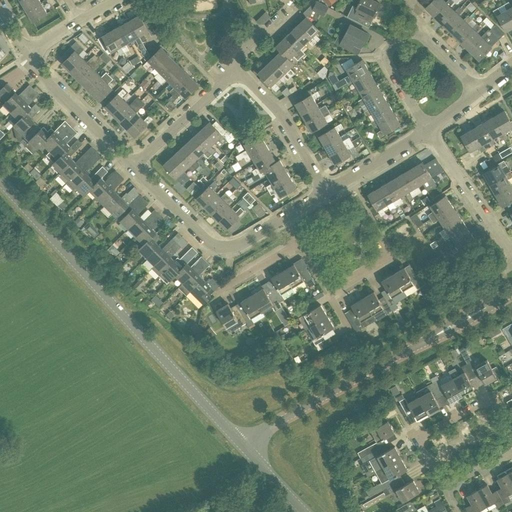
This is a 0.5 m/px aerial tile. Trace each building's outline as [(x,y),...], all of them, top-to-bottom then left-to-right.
[(27,11),(41,2),(39,0),(20,0),(27,11)] [(357,10),(354,16),(366,21),(366,19),(372,22),(374,18),(381,4),(371,0),(360,0),(356,8),(356,10),(357,10)] [(446,3),(442,0),(433,0),(425,9),(434,17),(447,4),(446,3)] [(456,13),(454,11),(450,7),(454,2),(452,0),(448,0),(446,3),(447,4),(434,17),(443,26),(456,13)] [(309,7),(312,8),(311,11),(324,17),(328,7),(316,1),(309,7)] [(41,2),(27,11),(33,22),(48,13),(41,2)] [(465,21),(463,20),(459,15),(463,11),(459,7),(454,11),(456,13),(443,26),(452,34),(465,21)] [(511,16),(508,9),(507,10),(501,13),(498,8),(493,11),(497,18),(498,17),(506,32),(511,28),(511,16)] [(139,15),(130,21),(143,43),(143,42),(147,40),(143,33),(148,31),(151,36),(156,33),(151,25),(147,28),(139,15)] [(465,21),(452,34),(461,43),(473,30),(472,29),(467,24),(472,19),(468,15),(463,20),(465,21)] [(316,43),(320,39),(315,34),(319,30),(306,17),(299,24),(316,43)] [(139,50),(141,51),(146,48),(143,42),(143,43),(130,21),(121,26),(130,41),(134,39),(138,44),(137,47),(139,50)] [(313,46),(316,43),(299,24),(291,32),(304,45),(308,41),(313,46)] [(478,25),(478,26),(477,24),(472,29),(473,30),(461,43),(469,52),(482,38),(481,37),(476,33),(481,28),(478,25)] [(366,43),(370,36),(368,34),(350,25),(343,38),(339,36),(335,44),(347,50),(348,48),(351,49),(354,44),(361,48),(364,42),(366,43)] [(491,47),(498,40),(504,34),(495,25),(490,30),(488,29),(481,37),(482,38),(469,52),(478,60),(491,47)] [(125,44),(130,41),(121,26),(112,31),(125,53),(124,53),(127,57),(131,54),(125,44)] [(124,53),(125,53),(112,31),(103,36),(112,52),(116,49),(120,55),(124,53)] [(300,49),(304,45),(291,32),(284,39),(301,57),(305,54),(300,49)] [(298,61),(301,57),(284,39),(276,46),(281,51),(289,60),(289,59),(293,56),(298,61)] [(70,71),(83,58),(79,54),(84,50),(76,42),(64,54),(67,58),(62,64),(70,71)] [(155,68),(168,55),(161,47),(148,61),(143,66),(147,69),(151,64),(155,68)] [(289,59),(289,60),(281,51),(274,58),(291,77),(295,73),(290,68),(293,64),(289,59)] [(158,80),(176,62),(168,55),(155,68),(160,72),(154,77),(158,80)] [(133,66),(141,61),(138,56),(129,61),(133,66)] [(77,78),(95,61),(92,57),(87,62),(83,58),(70,71),(77,78)] [(324,61),(327,66),(333,62),(329,57),(324,61)] [(288,80),(291,77),(274,58),(266,65),(279,79),(282,75),(288,80)] [(353,80),(369,71),(362,60),(347,69),(351,76),(345,80),(348,85),(354,81),(353,80)] [(84,86),(97,73),(94,69),(99,64),(95,61),(77,78),(84,86)] [(170,83),(183,70),(176,62),(158,80),(162,84),(167,79),(170,83)] [(280,88),(275,82),(279,79),(266,65),(258,73),(262,76),(259,79),(267,88),(269,86),(270,87),(271,87),(276,91),(280,88)] [(320,72),(324,78),(332,72),(328,66),(320,72)] [(173,95),(191,77),(183,70),(170,83),(174,87),(169,92),(173,95)] [(359,91),(375,82),(369,71),(353,80),(354,81),(357,87),(352,90),(355,95),(360,92),(359,91)] [(92,93),(109,75),(106,72),(101,77),(97,73),(84,86),(92,93)] [(109,75),(92,93),(99,101),(112,88),(109,84),(113,79),(109,75)] [(191,77),(173,95),(168,100),(169,101),(165,105),(171,111),(176,106),(173,102),(177,98),(183,104),(187,99),(185,98),(198,84),(191,77)] [(366,101),(381,92),(375,82),(359,91),(360,92),(363,98),(358,101),(361,106),(366,103),(366,101)] [(19,95),(15,92),(16,92),(7,83),(0,89),(0,101),(11,112),(34,89),(29,85),(19,95)] [(300,113),(316,104),(314,99),(320,96),(317,91),(314,87),(309,90),(309,89),(299,95),(302,100),(295,104),(300,113)] [(19,120),(31,108),(28,105),(39,95),(34,89),(11,112),(19,120)] [(122,97),(126,93),(123,89),(118,94),(118,93),(105,106),(113,114),(126,101),(122,97)] [(372,112),(387,103),(381,92),(366,101),(366,103),(370,108),(364,112),(367,116),(373,113),(372,112)] [(120,122),(141,100),(138,97),(130,105),(126,101),(113,114),(120,122)] [(347,111),(352,108),(349,102),(347,98),(342,101),(347,111)] [(127,129),(141,116),(137,112),(145,104),(141,100),(120,122),(127,129)] [(378,123),(393,114),(387,103),(372,112),(373,113),(376,119),(370,122),(373,127),(379,124),(378,123)] [(21,142),(37,125),(34,122),(34,121),(31,119),(41,109),(36,104),(31,108),(19,120),(14,125),(13,126),(17,141),(21,142)] [(305,122),(328,109),(325,105),(319,109),(316,104),(300,113),(305,122)] [(351,117),(357,114),(354,108),(348,111),(351,117)] [(328,109),(305,122),(311,132),(327,122),(324,118),(330,114),(328,109)] [(503,133),(504,133),(510,129),(511,132),(511,121),(505,111),(494,117),(503,133)] [(378,123),(379,124),(382,130),(377,133),(380,137),(385,134),(384,133),(400,124),(393,114),(378,123)] [(141,116),(127,129),(135,137),(153,119),(149,115),(144,120),(141,116)] [(494,117),(483,123),(492,139),(494,139),(499,135),(502,141),(505,139),(507,138),(504,133),(503,133),(494,117)] [(202,129),(214,143),(219,148),(223,144),(227,140),(222,135),(223,135),(210,122),(202,129)] [(494,139),(492,139),(483,123),(473,129),(482,145),(483,145),(489,142),(491,147),(496,144),(494,139)] [(48,152),(73,128),(69,124),(58,135),(54,131),(32,153),(33,154),(37,149),(37,150),(43,144),(49,150),(47,151),(48,152)] [(340,136),(337,132),(344,128),(341,124),(319,136),(324,146),(340,136)] [(32,153),(54,131),(51,128),(48,131),(43,127),(41,129),(37,125),(21,142),(32,153)] [(57,159),(70,146),(67,143),(77,133),(73,128),(49,152),(46,155),(54,163),(58,159),(57,159)] [(210,146),(214,143),(202,129),(194,136),(211,155),(215,152),(210,146)] [(483,145),(482,145),(473,129),(462,136),(471,152),(478,148),(481,153),(486,150),(483,145)] [(244,158),(266,145),(260,135),(244,144),(247,150),(235,156),(238,161),(244,158)] [(208,158),(211,155),(194,136),(187,143),(199,157),(203,153),(208,158)] [(329,155),(352,142),(349,137),(343,141),(340,136),(324,146),(329,155)] [(352,142),(329,155),(335,164),(351,155),(348,150),(353,147),(354,148),(363,144),(359,137),(352,142)] [(52,164),(60,172),(73,159),(70,157),(82,144),(77,140),(70,147),(70,146),(57,159),(58,159),(54,163),(52,164)] [(195,161),(199,157),(187,143),(179,150),(196,169),(199,173),(203,169),(195,161)] [(255,163),(271,154),(266,145),(244,158),(247,162),(252,158),(255,163)] [(65,183),(96,151),(91,147),(76,162),(73,159),(60,172),(57,175),(65,183)] [(511,148),(511,147),(500,153),(503,157),(511,151),(511,148)] [(193,172),(196,169),(179,150),(171,157),(184,171),(188,167),(193,172)] [(73,190),(90,173),(88,171),(102,157),(96,151),(65,183),(73,190)] [(276,163),(276,162),(271,154),(255,163),(258,168),(252,171),(255,175),(258,174),(261,172),(276,163)] [(180,174),(184,171),(171,157),(163,165),(176,178),(180,183),(184,179),(180,174)] [(269,179),(285,169),(280,160),(276,162),(276,163),(261,172),(258,174),(261,178),(267,174),(269,179)] [(219,171),(223,167),(218,161),(214,165),(219,171)] [(506,176),(505,174),(502,168),(507,165),(504,161),(497,164),(499,166),(484,175),(490,185),(506,176)] [(435,184),(432,178),(423,162),(413,168),(423,184),(427,181),(431,186),(435,184)] [(89,190),(107,171),(102,166),(91,178),(89,175),(91,174),(90,173),(73,190),(73,191),(75,189),(76,190),(78,189),(84,195),(89,190)] [(418,187),(423,184),(413,168),(404,173),(417,195),(421,192),(418,187)] [(269,191),(291,178),(285,169),(269,179),(272,183),(266,187),(269,191)] [(108,171),(107,171),(89,190),(95,196),(96,198),(109,185),(119,175),(115,171),(105,181),(102,178),(108,171)] [(511,186),(511,185),(508,179),(511,176),(511,174),(510,171),(505,174),(506,176),(490,185),(496,196),(511,186)] [(413,197),(417,195),(404,173),(395,178),(405,194),(409,192),(413,197)] [(109,185),(96,198),(104,206),(117,193),(114,190),(124,179),(119,175),(109,185)] [(203,176),(200,180),(204,185),(207,181),(208,181),(203,176)] [(291,178),(269,191),(271,195),(277,192),(280,197),(296,187),(291,178)] [(400,197),(405,194),(395,178),(386,184),(399,205),(403,203),(400,197)] [(193,196),(200,188),(194,181),(186,189),(193,196)] [(217,194),(213,190),(218,185),(214,181),(209,186),(196,199),(204,207),(217,194)] [(395,208),(399,205),(386,184),(378,189),(387,205),(391,202),(395,208)] [(511,185),(511,186),(496,196),(503,207),(509,203),(511,207),(511,184),(511,185)] [(382,208),(387,205),(378,189),(368,194),(375,206),(369,209),(374,216),(379,213),(380,215),(381,216),(385,214),(382,208)] [(60,192),(54,198),(62,207),(68,200),(60,192)] [(212,214),(229,196),(226,192),(221,197),(217,194),(204,207),(212,214)] [(248,192),(243,197),(250,205),(255,200),(248,192)] [(116,217),(133,199),(126,193),(122,197),(117,193),(104,206),(112,213),(116,217)] [(219,221),(232,208),(228,204),(233,200),(229,196),(212,214),(219,221)] [(430,219),(452,205),(446,196),(431,206),(434,211),(428,215),(430,219)] [(128,229),(140,216),(138,214),(149,203),(144,199),(139,205),(133,199),(116,217),(117,217),(125,209),(128,212),(120,221),(128,229)] [(442,224),(457,214),(452,205),(430,219),(433,223),(439,219),(442,224)] [(232,208),(219,221),(227,229),(239,216),(240,216),(244,211),(240,207),(236,212),(232,208)] [(134,238),(159,213),(155,210),(144,220),(140,216),(128,229),(134,235),(133,237),(134,238)] [(143,244),(156,232),(153,229),(163,218),(159,213),(134,238),(136,240),(137,238),(143,244)] [(442,237),(463,222),(457,214),(442,224),(445,228),(439,232),(442,237)] [(74,222),(79,227),(84,222),(79,217),(74,222)] [(454,241),(469,231),(463,222),(442,237),(445,241),(451,237),(454,241)] [(94,238),(99,233),(90,223),(85,229),(94,238)] [(469,231),(454,241),(457,246),(451,250),(454,254),(460,250),(475,240),(469,231)] [(146,257),(158,244),(155,241),(160,236),(156,233),(157,233),(156,232),(143,244),(138,249),(146,257)] [(154,265),(182,236),(178,233),(162,249),(158,244),(146,257),(144,259),(146,260),(147,259),(154,265)] [(160,274),(174,260),(171,257),(181,247),(182,248),(188,243),(182,236),(154,265),(161,271),(159,273),(160,274)] [(433,249),(438,245),(435,241),(430,244),(433,249)] [(116,256),(120,252),(114,246),(109,250),(116,256)] [(175,275),(187,263),(198,253),(192,247),(179,260),(182,262),(179,265),(174,260),(160,274),(159,276),(167,284),(170,281),(175,275)] [(183,283),(205,260),(201,256),(191,267),(187,263),(175,275),(183,283)] [(302,259),(282,271),(296,294),(307,288),(308,290),(316,285),(306,269),(307,268),(302,259)] [(451,266),(446,259),(440,264),(444,270),(451,266)] [(191,291),(203,279),(199,275),(210,265),(205,260),(183,283),(179,287),(187,296),(191,291)] [(393,275),(403,291),(414,284),(417,289),(423,286),(425,290),(429,288),(426,284),(419,273),(416,275),(415,273),(409,276),(405,268),(393,275)] [(285,300),(296,294),(282,271),(270,278),(272,281),(267,283),(273,293),(274,293),(279,303),(285,300)] [(392,298),(403,291),(393,275),(382,282),(386,289),(381,292),(383,296),(384,297),(384,296),(390,306),(395,303),(392,298)] [(203,279),(191,291),(203,303),(211,295),(220,285),(212,278),(207,283),(203,279)] [(273,293),(267,283),(262,287),(263,289),(251,296),(263,315),(274,308),(285,327),(291,323),(279,303),(274,293),(273,293)] [(322,292),(313,297),(315,300),(324,295),(322,292)] [(384,297),(383,296),(379,299),(374,292),(363,299),(373,315),(384,308),(387,314),(392,310),(390,306),(384,296),(384,297)] [(253,321),(263,315),(251,296),(242,302),(241,302),(237,304),(242,312),(241,312),(247,322),(246,322),(250,329),(256,325),(253,321)] [(356,313),(351,316),(359,330),(369,324),(366,319),(373,315),(363,299),(352,305),(356,313)] [(242,312),(237,304),(235,305),(238,308),(233,311),(228,303),(217,310),(224,322),(222,323),(227,331),(232,332),(241,326),(246,322),(247,322),(241,312),(242,312)] [(310,304),(296,312),(299,318),(302,316),(309,327),(328,316),(321,305),(313,309),(310,304)] [(309,327),(305,329),(308,334),(315,346),(318,351),(323,348),(332,342),(329,337),(335,334),(332,329),(334,327),(328,316),(309,327)] [(210,328),(205,331),(211,339),(216,336),(210,328)] [(372,342),(371,341),(367,335),(361,339),(365,345),(365,346),(372,342)] [(252,338),(248,338),(246,342),(248,346),(253,346),(255,342),(252,338)] [(467,364),(475,378),(480,375),(485,383),(497,377),(488,360),(476,367),(473,361),(467,364)] [(474,379),(475,378),(467,364),(462,367),(465,373),(459,376),(456,370),(453,369),(449,371),(453,379),(463,396),(474,389),(468,377),(472,375),(474,379)] [(451,402),(463,396),(453,379),(442,385),(439,380),(434,383),(442,397),(447,394),(451,402)] [(436,400),(442,397),(434,383),(428,386),(431,391),(420,397),(429,414),(441,408),(436,400)] [(417,421),(429,414),(420,397),(408,404),(405,398),(399,401),(408,416),(413,413),(417,421)] [(369,453),(389,443),(397,438),(395,433),(388,421),(371,430),(378,442),(366,448),(369,453)] [(376,472),(401,458),(395,447),(392,448),(389,443),(369,453),(361,458),(364,464),(369,460),(376,472)] [(383,490),(403,479),(400,474),(408,470),(401,458),(376,472),(382,483),(380,484),(383,490)] [(511,481),(506,470),(497,475),(499,478),(498,479),(502,487),(497,490),(504,503),(511,499),(510,498),(511,496),(511,481)] [(403,479),(383,490),(386,495),(397,489),(404,501),(420,492),(414,480),(406,485),(403,479)] [(504,503),(497,490),(492,493),(487,485),(477,490),(487,507),(495,502),(497,507),(504,503)] [(478,511),(487,507),(477,490),(467,496),(472,504),(466,507),(469,511),(478,511)] [(428,511),(427,511),(447,511),(441,499),(434,502),(437,507),(428,511)] [(400,509),(400,511),(408,511),(416,508),(413,503),(400,509)]
